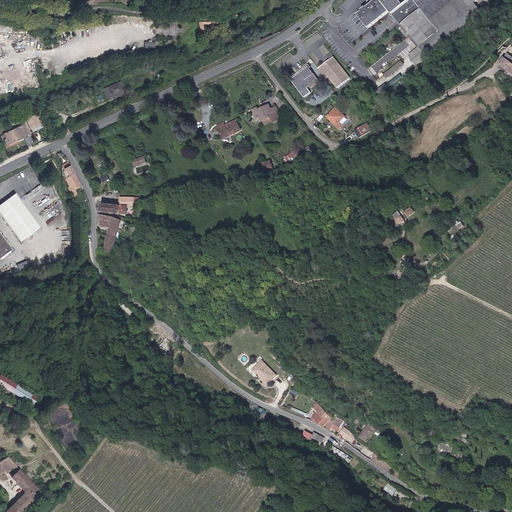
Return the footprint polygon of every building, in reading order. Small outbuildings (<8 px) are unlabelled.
[(381,0),(373,0),(357,14),(369,28),(391,11),(381,0)] [(381,0),(391,11),(419,47),(409,55),(418,66),(427,58),(483,14),(474,2),(477,0),(381,0)] [(199,21),(202,34),(205,34),(204,25),(212,23),(212,26),(222,24),(221,20),(212,21),(212,19),(199,21)] [(0,31),(11,32),(11,25),(4,25),(4,24),(0,23),(0,31)] [(511,56),(509,54),(501,63),(511,72),(511,56)] [(329,77),(337,88),(351,78),(335,56),(318,68),(326,79),(329,77)] [(402,61),(383,73),(386,77),(405,65),(402,61)] [(310,65),(291,77),(304,97),(312,91),(309,87),(320,80),(310,65)] [(122,81),(104,89),(108,99),(126,91),(122,81)] [(382,91),(391,84),(389,81),(380,88),(382,91)] [(254,110),(257,118),(260,116),(262,121),(264,120),(266,124),(273,121),(274,122),(283,118),(277,106),(272,109),(270,105),(260,110),(259,108),(254,110)] [(337,108),(328,117),(340,128),(343,125),(341,123),(346,117),(337,108)] [(37,114),(27,119),(29,124),(39,119),(37,114)] [(224,137),(242,129),(237,120),(227,124),(226,123),(219,126),(224,137)] [(355,129),(359,137),(372,131),(368,123),(355,129)] [(23,125),(3,134),(8,144),(28,135),(23,125)] [(146,157),(134,160),(135,165),(148,162),(146,157)] [(273,163),(265,165),(267,172),(275,170),(273,163)] [(63,169),(67,179),(76,175),(70,165),(63,169)] [(76,175),(67,179),(71,186),(69,187),(74,197),(78,195),(75,189),(82,187),(76,175)] [(16,193),(0,205),(0,214),(23,243),(41,229),(21,200),(16,193)] [(138,205),(142,201),(142,198),(123,197),(122,205),(105,204),(104,212),(129,215),(130,206),(137,207),(138,205)] [(117,253),(124,220),(100,214),(100,225),(113,228),(107,251),(117,253)] [(407,216),(401,220),(403,224),(410,221),(407,216)] [(0,257),(11,249),(0,233),(0,257)] [(20,270),(28,266),(26,261),(18,264),(20,270)] [(259,369),(265,363),(264,361),(255,371),(259,374),(261,372),(259,369)] [(278,376),(265,363),(259,369),(261,372),(259,374),(269,385),(278,376)] [(38,397),(0,376),(0,385),(34,404),(38,397)] [(312,420),(326,426),(333,417),(328,413),(329,412),(319,403),(314,408),(319,412),(312,420)] [(347,422),(341,418),(337,422),(336,424),(339,425),(336,428),(340,431),(347,422)] [(327,427),(332,431),(332,429),(334,427),(336,424),(337,422),(333,419),(327,427)] [(373,423),(364,437),(372,442),(381,429),(373,423)] [(345,429),(342,434),(354,443),(357,439),(352,435),(353,434),(345,429)] [(307,431),(304,435),(312,439),(313,437),(314,435),(307,431)] [(323,443),(326,438),(316,432),(314,435),(313,437),(323,443)] [(373,461),(400,478),(403,473),(377,455),(373,461)] [(0,462),(0,472),(2,471),(19,467),(9,457),(0,462)] [(21,511),(42,492),(21,469),(14,476),(25,488),(26,492),(5,511),(21,511)] [(383,489),(392,495),(396,489),(388,483),(383,489)]
